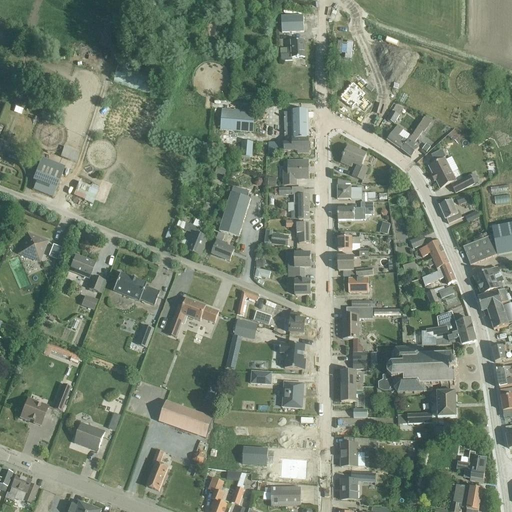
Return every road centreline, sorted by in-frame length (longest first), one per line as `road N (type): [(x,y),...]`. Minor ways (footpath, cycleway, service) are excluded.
road 1 (residential): [(504,474),(476,314),(426,193),(402,160),(337,123),(322,123)]
road 2 (residential): [(324,317),(0,189)]
road 3 (residential): [(327,511),(324,317)]
road 4 (residential): [(324,317),(322,123)]
road 5 (tertiary): [(151,511),(0,453)]
